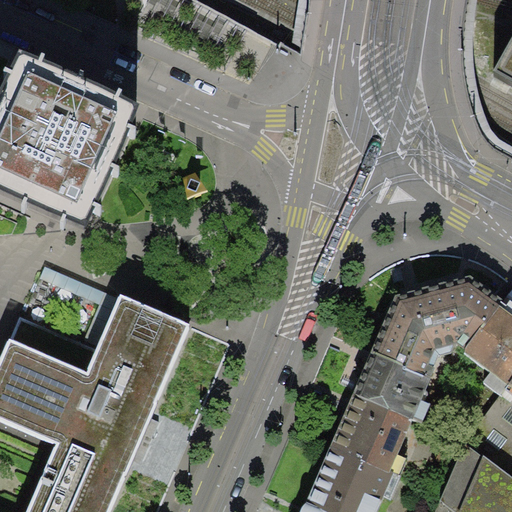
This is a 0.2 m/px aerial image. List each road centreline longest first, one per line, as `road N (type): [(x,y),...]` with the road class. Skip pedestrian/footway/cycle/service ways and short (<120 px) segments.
road 1 (residential): [(221,117),(0,18)]
road 2 (primary): [(511,219),(446,133),(428,83),(424,33)]
road 3 (tertiary): [(270,367),(364,209)]
road 4 (tertiary): [(301,186),(270,367)]
road 5 (tertiary): [(209,511),(270,367)]
road 6 (primary): [(385,158),(424,33)]
road 7 (residential): [(329,73),(292,116),(221,117)]
